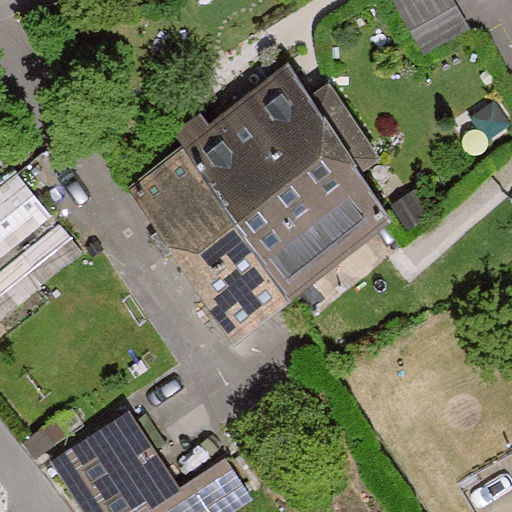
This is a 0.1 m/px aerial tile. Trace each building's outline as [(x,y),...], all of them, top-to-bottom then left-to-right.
[(469,27),(453,0),(393,0),(423,53),(469,27)] [(189,148),(185,150),(287,296),(386,220),(355,171),(377,157),(329,88),(308,101),(287,70),(214,128),(203,115),(179,134),(189,148)] [(235,337),(287,296),(185,150),(134,189),(235,337)] [(17,175),(0,188),(0,262),(55,220),(17,175)] [(63,225),(0,275),(0,321),(85,251),(63,225)] [(128,415),(54,463),(85,511),(228,511),(249,499),(226,463),(179,494),(128,415)]
